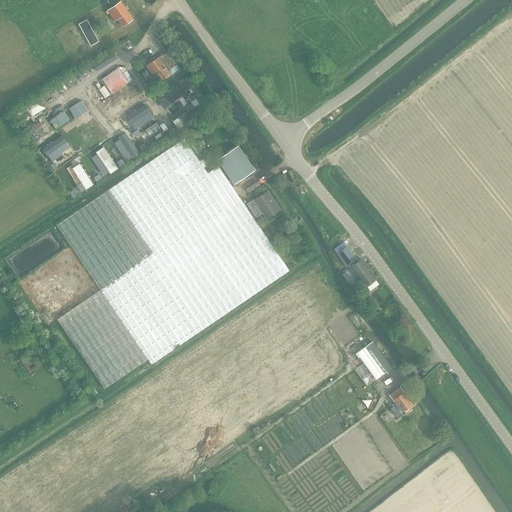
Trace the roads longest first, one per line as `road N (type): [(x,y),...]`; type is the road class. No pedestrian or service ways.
road 1 (unclassified): [(511,446),(285,143)]
road 2 (unclassified): [(285,143),(463,0)]
road 3 (unclassified): [(285,143),(178,0)]
road 4 (unknown): [(168,0),(138,50),(49,101)]
